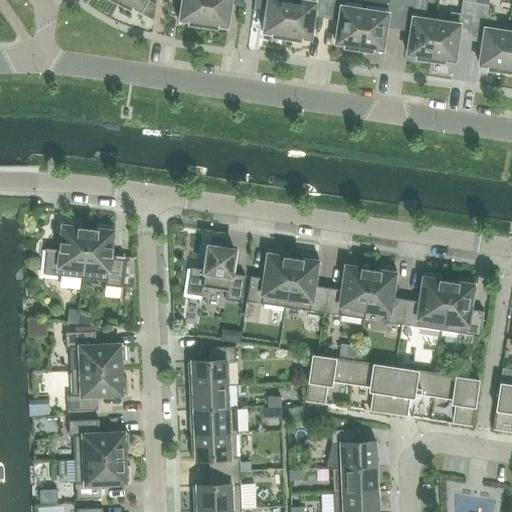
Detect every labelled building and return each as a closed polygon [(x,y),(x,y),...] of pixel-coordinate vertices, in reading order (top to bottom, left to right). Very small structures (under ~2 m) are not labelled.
[(118,0),(118,1),(131,8),(132,5),(140,10),(145,0),(118,0)] [(203,25),(206,0),(182,0),(180,18),(189,20),(188,23),(203,25)] [(206,0),(203,25),(217,27),(218,24),(227,25),(230,0),(206,0)] [(291,0),(262,0),(267,1),(263,31),(272,32),(272,35),(286,37),(291,0)] [(291,0),(286,37),(300,40),(301,36),(310,38),(314,8),(327,10),(328,0),(291,0)] [(339,12),(335,42),(344,43),(344,46),(358,48),(364,9),(341,5),(342,0),(328,0),(327,10),(339,12)] [(388,0),(387,12),(364,9),(358,48),(372,50),(373,47),(382,49),(387,19),(399,21),(401,0),(388,0)] [(401,0),(399,21),(411,22),(407,53),(416,54),(416,57),(430,59),(437,12),(425,10),(426,0),(401,0)] [(438,12),(437,12),(430,59),(444,61),(445,58),(454,60),(459,29),(471,31),(475,2),(462,0),(460,13),(450,11),(449,21),(437,20),(438,12)] [(489,4),(475,2),(471,31),(483,33),(479,63),(488,65),(488,68),(502,70),(508,30),(485,27),(489,4)] [(511,31),(508,30),(502,70),(511,71),(511,31)] [(43,274),(82,278),(87,228),(80,227),(81,222),(63,220),(61,242),(60,242),(59,249),(46,248),(43,274)] [(95,229),(87,228),(82,278),(105,280),(105,285),(135,288),(133,257),(124,256),(111,255),(111,247),(113,225),(95,224),(95,229)] [(234,249),(223,247),(224,239),(212,237),(211,245),(208,245),(205,269),(191,267),(187,293),(202,295),(204,286),(226,289),(225,299),(241,301),(245,275),(231,273),(234,249)] [(264,278),(250,275),(246,301),(285,307),(293,257),(285,256),(286,251),(269,249),(264,278)] [(285,307),(324,313),(328,287),(314,285),(318,256),(301,253),(300,259),(293,257),(285,307)] [(363,318),(370,269),(363,268),(364,263),(347,260),(342,289),(328,287),(324,313),(363,318)] [(378,270),(370,269),(363,318),(364,319),(365,309),(388,312),(386,322),(402,324),(406,299),(392,297),(396,268),(379,265),(378,270)] [(442,321),(448,281),(441,280),(442,274),(424,272),(420,301),(406,299),(402,324),(418,327),(419,317),(442,321)] [(456,282),(448,281),(442,321),(466,324),(465,334),(480,336),(484,310),(469,308),(474,279),(456,277),(456,282)] [(79,310),(68,309),(67,322),(78,323),(79,310)] [(70,348),(71,371),(121,369),(120,361),(126,361),(125,344),(95,345),(95,331),(64,332),(65,348),(70,348)] [(209,347),(209,360),(192,361),(192,367),(188,367),(188,386),(227,384),(226,361),(235,360),(235,346),(209,347)] [(327,384),(331,381),(351,384),(354,360),(312,354),(305,401),(324,404),(327,384)] [(395,366),(354,360),(351,384),(370,387),(373,391),(370,411),(388,413),(395,366)] [(414,393),(433,396),(437,373),(395,366),(388,413),(407,416),(410,396),(414,393)] [(68,411),(98,409),(97,395),(127,394),(126,376),(121,376),(121,369),(71,371),(72,394),(67,394),(68,411)] [(35,371),(35,390),(47,391),(46,399),(62,400),(63,372),(35,371)] [(437,373),(433,396),(452,399),(455,403),(452,423),(472,426),(479,379),(437,373)] [(511,383),(500,382),(493,429),(511,431),(511,383)] [(227,407),(227,384),(188,386),(189,404),(194,404),(194,410),(237,408),(237,407),(227,407)] [(285,414),(285,396),(273,397),(273,414),(285,414)] [(190,415),(190,434),(238,432),(237,408),(194,410),(194,415),(190,415)] [(98,419),(68,420),(69,436),(74,436),(74,459),(124,457),(124,450),(129,450),(128,432),(99,433),(98,419)] [(332,444),(328,468),(333,468),(342,467),(377,466),(376,441),(358,442),(357,429),(331,430),(332,444)] [(240,470),(238,432),(190,434),(191,452),(196,452),(196,459),(209,458),(210,471),(240,470)] [(124,465),(124,457),(74,459),(76,499),(102,498),(101,483),(130,482),(130,464),(124,465)] [(53,464),(54,480),(72,479),(71,463),(53,464)] [(342,467),(333,468),(334,492),(343,491),(378,490),(377,466),(342,467)] [(303,479),(303,469),(290,469),(290,480),(303,479)] [(241,508),(240,470),(210,471),(210,484),(197,485),(197,491),(193,492),(193,510),(241,508)] [(343,491),(334,492),(334,511),(379,511),(378,490),(343,491)]
